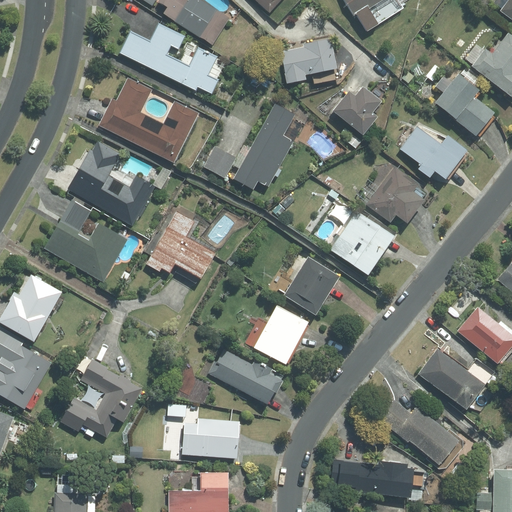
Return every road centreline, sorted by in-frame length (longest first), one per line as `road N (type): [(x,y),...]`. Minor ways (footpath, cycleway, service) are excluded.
road 1 (residential): [(511,180),(315,417),(299,453),(290,511)]
road 2 (tertiary): [(75,0),(54,107),(0,213)]
road 3 (tertiary): [(0,134),(29,62),(38,0)]
